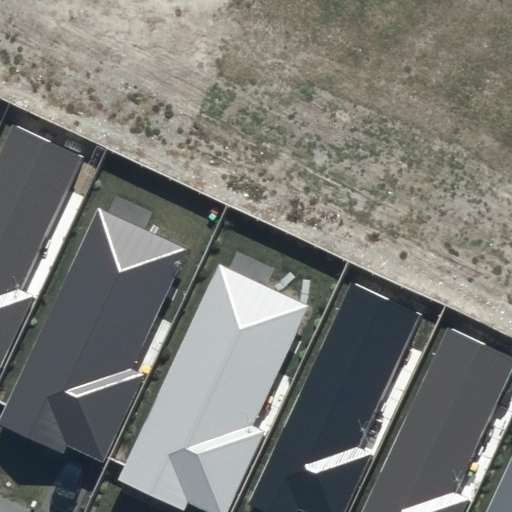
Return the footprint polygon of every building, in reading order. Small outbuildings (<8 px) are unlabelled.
[(21,290),(82,156),(10,124),(0,145),(0,370),(34,296),(21,290)] [(188,248),(98,207),(0,419),(0,422),(66,453),(69,446),(104,462),(144,376),(132,370),(188,248)] [(310,306),(219,264),(119,480),(184,511),(188,502),(209,511),(227,511),(265,431),(255,426),(310,306)] [(359,447),(419,315),(352,284),(252,504),(269,511),(297,511),(299,509),(304,511),(345,511),(373,453),(359,447)] [(511,370),(511,358),(448,328),(360,511),(462,511),(469,499),(455,492),(511,370)] [(511,511),(511,459),(487,511),(511,511)]
